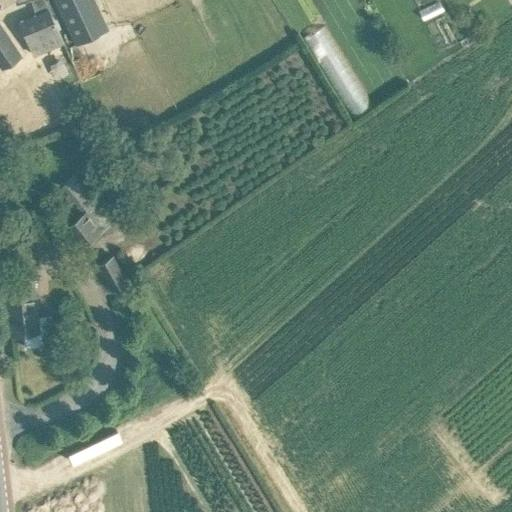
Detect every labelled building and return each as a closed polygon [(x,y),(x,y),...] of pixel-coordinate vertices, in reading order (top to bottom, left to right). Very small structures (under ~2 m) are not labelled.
[(31,0),(35,14),(19,21),(33,53),(63,40),(44,0),(31,0)] [(53,0),(73,43),(108,28),(95,0),(53,0)] [(323,23),(305,34),(354,113),(372,101),(323,23)] [(0,61),(3,66),(20,56),(0,25),(0,61)] [(62,227),(78,248),(101,230),(100,229),(118,215),(104,196),(97,201),(74,173),(61,183),(68,192),(62,196),(68,204),(73,200),(82,211),(62,227)] [(128,280),(115,258),(112,254),(95,264),(111,290),(128,280)] [(10,333),(23,331),(25,346),(46,343),(45,328),(38,328),(32,277),(5,280),(10,333)]
